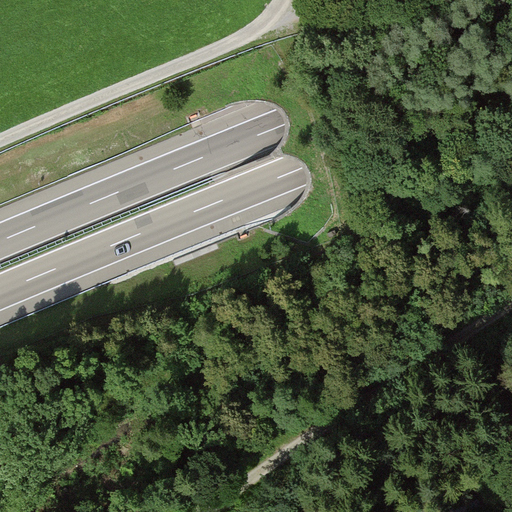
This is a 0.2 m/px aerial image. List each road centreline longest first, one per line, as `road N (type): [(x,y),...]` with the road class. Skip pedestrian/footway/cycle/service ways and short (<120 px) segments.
road 1 (motorway): [(0,293),(511,87)]
road 2 (motorway): [(511,37),(0,242)]
road 3 (track): [(511,302),(206,511)]
road 4 (track): [(0,145),(226,50),(255,35),(285,0)]
road 5 (track): [(511,1),(383,33),(350,31),(285,1)]
